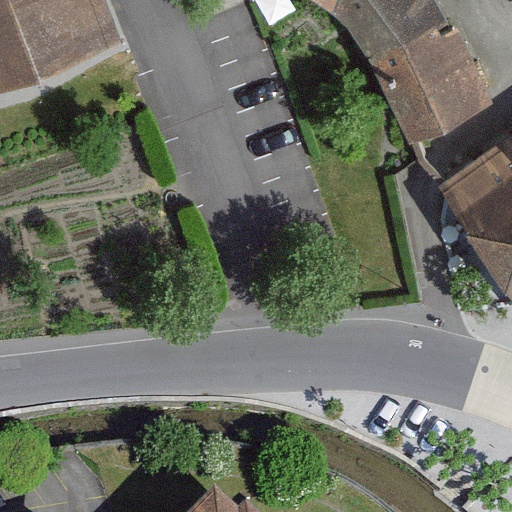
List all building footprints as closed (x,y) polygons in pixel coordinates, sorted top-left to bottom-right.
[(0,0),(0,69),(103,32),(91,0),(0,0)] [(298,0),(301,3),(303,0),(335,0),(357,54),(443,18),(435,0),(298,0)] [(443,18),(357,54),(398,130),(480,82),(443,18)] [(511,133),(443,181),(511,279),(511,133)] [(215,484),(186,511),(260,511),(246,497),(237,506),(215,484)]
